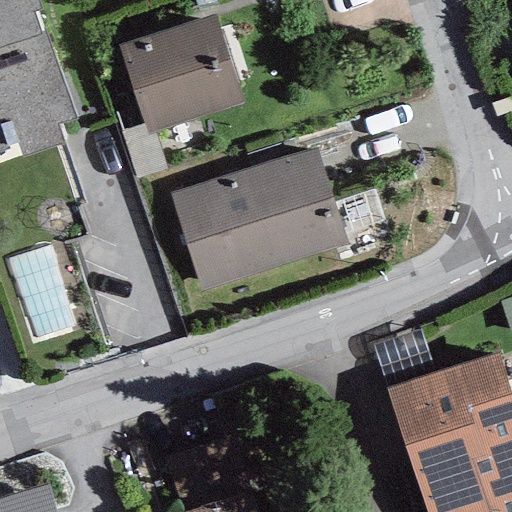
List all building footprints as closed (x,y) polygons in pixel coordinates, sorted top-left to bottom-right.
[(0,0),(0,37),(46,22),(37,0),(0,0)] [(215,9),(118,39),(145,125),(243,94),(215,9)] [(75,110),(46,22),(0,37),(0,146),(17,140),(22,151),(64,138),(56,117),(75,110)] [(318,143),(170,189),(200,287),(348,242),(318,143)] [(65,259),(23,267),(38,350),(81,342),(65,259)] [(429,511),(511,511),(511,387),(498,344),(387,380),(429,511)] [(164,454),(181,505),(259,479),(241,426),(164,454)] [(181,505),(171,509),(172,511),(296,511),(282,471),(259,479),(181,505)] [(58,511),(47,474),(0,488),(0,511),(58,511)]
